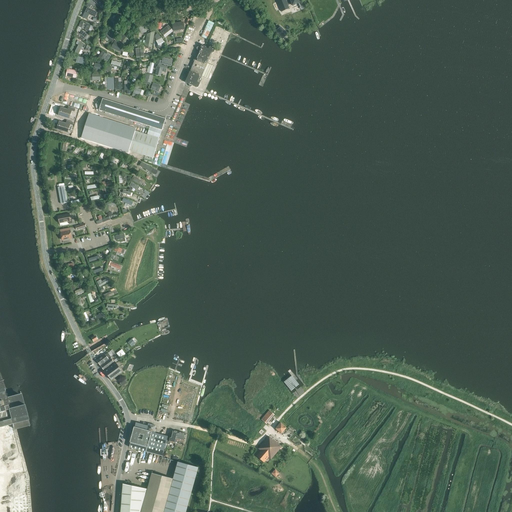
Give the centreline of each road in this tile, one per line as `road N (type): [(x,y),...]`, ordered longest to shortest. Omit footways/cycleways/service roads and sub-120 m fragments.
road 1 (tertiary): [(128,417),(49,270),(34,181),(35,137),(81,0)]
road 2 (unclassified): [(128,417),(251,443),(277,421)]
